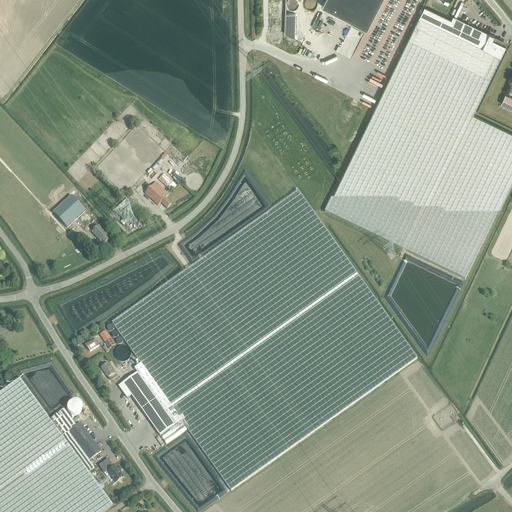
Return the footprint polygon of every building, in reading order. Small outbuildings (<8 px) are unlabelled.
[(317,5),(316,3),(316,2),(315,1),(314,0),(307,0),(306,2),(305,3),(305,4),(305,5),(305,7),(306,8),(306,9),(307,9),(308,10),(309,11),(310,11),(311,11),(313,10),(315,9),(316,9),(316,7),(317,6),(317,5)] [(325,0),(322,6),(353,22),(352,25),(365,32),(382,0),(325,0)] [(419,18),(340,182),(325,213),(381,239),(465,280),(511,182),(511,133),(473,115),(500,57),(506,46),(501,44),(492,39),(494,36),(489,33),(459,19),(458,18),(453,16),(451,19),(424,6),(419,18)] [(285,14),(284,34),(295,39),(296,14),(285,14)] [(511,98),(505,95),(501,104),(511,109),(511,98)] [(175,185),(164,174),(158,180),(171,192),(180,184),(178,182),(175,185)] [(165,199),(169,195),(156,183),(145,194),(158,206),(161,203),(167,209),(171,205),(165,199)] [(181,429),(185,426),(231,491),(417,359),(298,191),(112,323),(141,364),(134,369),(176,426),(177,425),(181,429)] [(72,196),(53,214),(67,229),(85,211),(72,196)] [(101,240),(105,244),(109,240),(106,236),(107,235),(99,226),(92,233),(100,242),(101,240)] [(72,239),(76,244),(82,238),(77,234),(72,239)] [(112,324),(107,327),(110,332),(115,329),(112,324)] [(100,335),(110,350),(115,346),(105,332),(100,335)] [(90,352),(99,346),(95,340),(86,346),(90,352)] [(101,368),(108,378),(114,374),(108,364),(101,368)] [(127,399),(131,396),(160,437),(175,426),(137,373),(118,387),(127,399)] [(0,511),(103,511),(113,505),(89,472),(54,425),(50,420),(19,378),(0,391),(0,511)] [(68,416),(82,415),(81,401),(67,402),(68,416)] [(50,420),(54,425),(89,472),(94,469),(89,462),(101,453),(80,424),(75,427),(63,410),(50,420)] [(114,467),(108,459),(99,466),(104,474),(107,472),(109,476),(110,475),(116,483),(124,477),(120,472),(119,473),(115,467),(114,467)]
